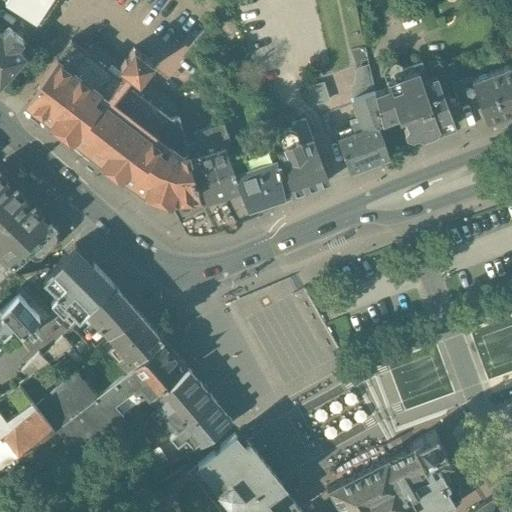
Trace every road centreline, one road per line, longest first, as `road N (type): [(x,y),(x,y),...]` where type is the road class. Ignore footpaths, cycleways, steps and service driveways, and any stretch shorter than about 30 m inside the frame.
road 1 (tertiary): [(0,119),(168,277),(204,277),(332,219)]
road 2 (tertiary): [(511,143),(332,219)]
road 3 (tertiary): [(332,219),(408,214),(511,177)]
